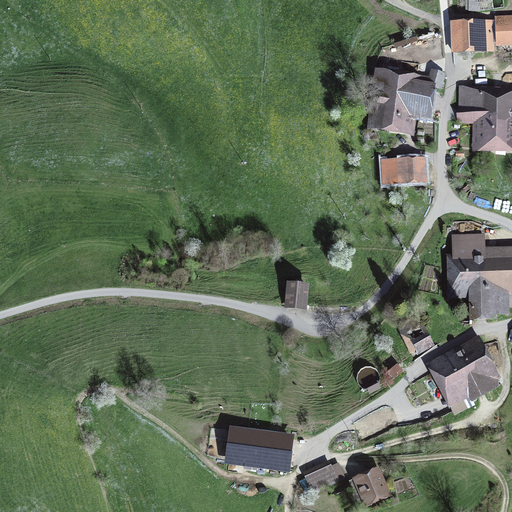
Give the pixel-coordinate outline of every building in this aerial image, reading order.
[(511,17),(496,18),(497,43),(498,51),(511,50),(511,17)] [(491,22),(453,23),(454,52),(492,51),(491,22)] [(377,130),(377,126),(410,130),(413,113),(429,114),(433,86),(439,87),(443,73),(433,71),(430,79),(426,78),(381,73),(377,73),(373,80),(367,129),(377,130)] [(511,144),(511,87),(480,87),(468,87),(468,94),(460,94),(460,106),(460,121),(479,122),(479,144),(511,144)] [(425,158),(392,161),(394,184),(427,181),(425,158)] [(511,288),(511,247),(484,249),(484,235),(453,236),(453,252),(455,290),(472,290),(473,316),(492,315),(492,313),(507,313),(507,289),(511,288)] [(306,308),(308,286),(290,284),(288,306),(306,308)] [(419,315),(398,325),(412,354),(417,351),(419,358),(435,351),(432,344),(433,344),(419,315)] [(499,385),(499,379),(497,370),(479,336),(433,361),(455,401),(450,403),(454,409),(462,410),(474,403),(472,399),(499,385)] [(414,366),(410,361),(401,368),(406,374),(414,366)] [(399,365),(390,371),(393,377),(403,372),(399,365)] [(365,389),(381,380),(374,367),(358,375),(365,389)] [(287,469),(290,439),(233,431),(229,461),(287,469)] [(306,476),(313,491),(337,480),(330,465),(306,476)] [(378,472),(351,484),(361,505),(387,493),(378,472)]
